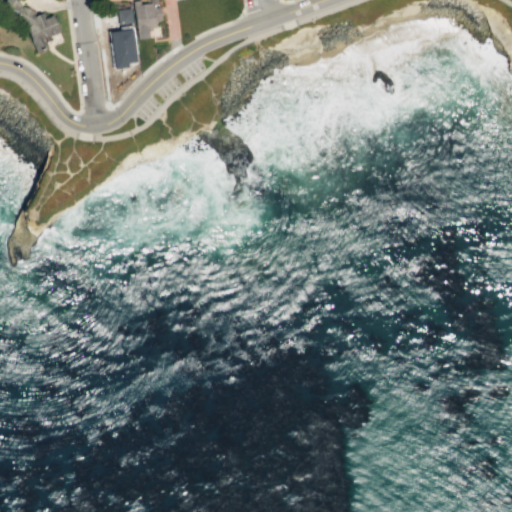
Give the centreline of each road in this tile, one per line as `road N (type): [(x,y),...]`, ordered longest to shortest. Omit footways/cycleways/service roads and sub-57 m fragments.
road 1 (tertiary): [(321,0),(204,44),(98,126),(71,122),(25,73),(0,64)]
road 2 (residential): [(98,126),(81,0)]
